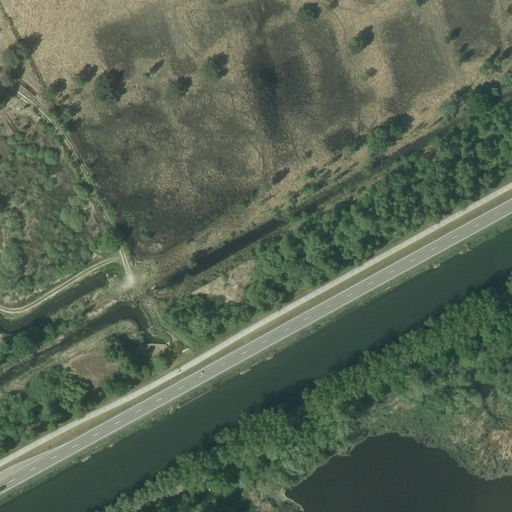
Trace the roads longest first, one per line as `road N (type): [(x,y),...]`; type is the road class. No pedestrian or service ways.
road 1 (secondary): [(0,489),(511,205)]
road 2 (unclassified): [(126,511),(511,301)]
road 3 (track): [(125,245),(61,138),(0,76)]
road 4 (track): [(125,245),(34,306),(10,316),(0,309)]
